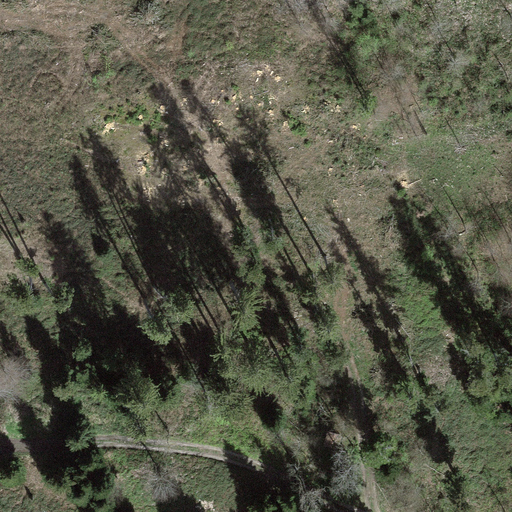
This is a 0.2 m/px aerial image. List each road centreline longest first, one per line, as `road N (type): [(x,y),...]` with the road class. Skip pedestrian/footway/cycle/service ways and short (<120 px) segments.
road 1 (track): [(0,441),(196,449),(268,470),(351,511)]
road 2 (track): [(372,511),(343,331)]
